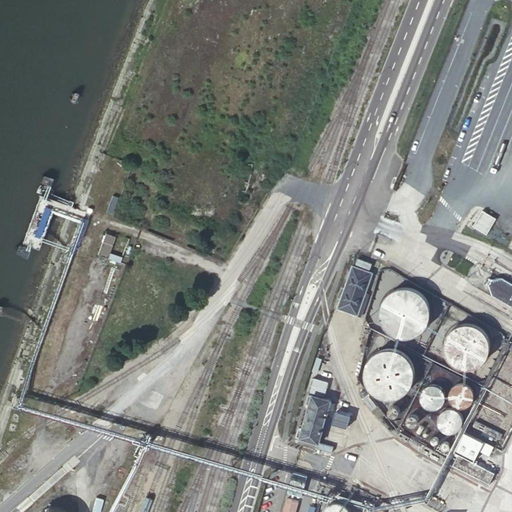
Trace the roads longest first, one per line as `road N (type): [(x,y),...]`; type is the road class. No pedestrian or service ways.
road 1 (tertiary): [(421,0),(305,303),(240,511)]
road 2 (unknown): [(360,447),(349,431),(340,350),(297,326)]
